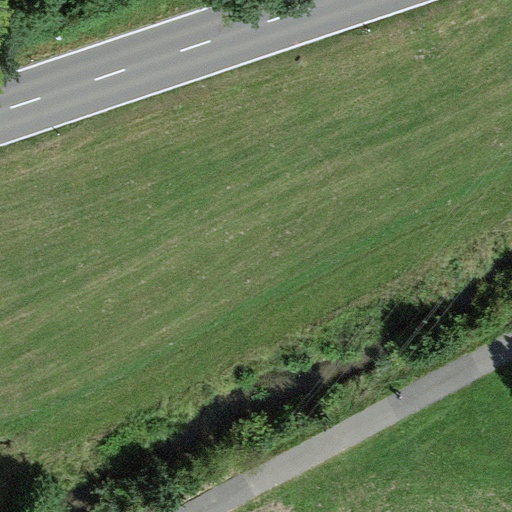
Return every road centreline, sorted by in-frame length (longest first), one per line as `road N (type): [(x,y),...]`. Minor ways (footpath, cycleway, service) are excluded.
road 1 (track): [(511,341),(192,511)]
road 2 (secondary): [(334,0),(0,114)]
